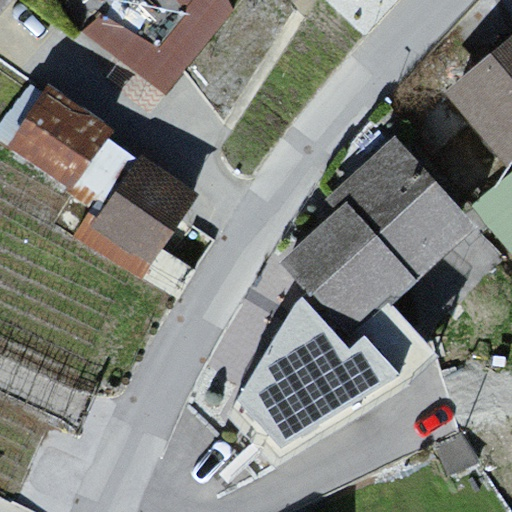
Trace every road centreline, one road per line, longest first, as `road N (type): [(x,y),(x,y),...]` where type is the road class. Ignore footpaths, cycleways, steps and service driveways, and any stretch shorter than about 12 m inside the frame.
road 1 (residential): [(434,0),(349,88),(267,202),(95,511)]
road 2 (unknown): [(0,34),(155,142),(267,202)]
